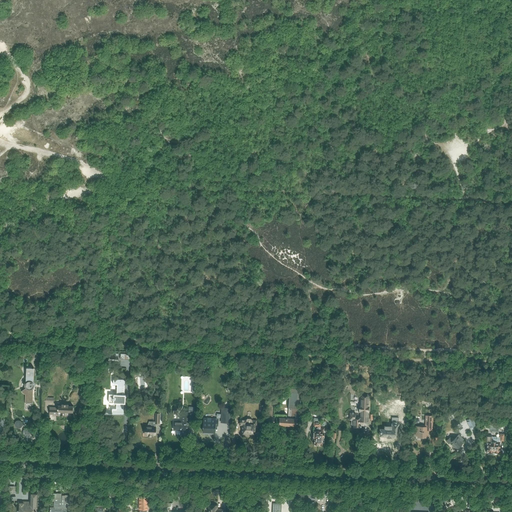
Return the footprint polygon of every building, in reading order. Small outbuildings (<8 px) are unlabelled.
[(25,403),(32,404),(33,389),(34,388),(34,387),(34,385),(34,383),(33,382),(34,368),(26,368),(26,382),(25,384),(24,385),(25,386),(25,388),(21,391),(23,393),(25,395),(25,403)] [(112,410),(112,414),(124,415),(125,380),(113,380),(113,385),(117,385),(117,395),(109,395),(109,403),(116,403),(116,410),(112,410)] [(279,425),(297,426),(297,419),(299,389),(290,389),(289,409),(292,409),(292,418),(279,418),(279,425)] [(350,413),(350,420),(352,420),(351,425),(353,425),(353,428),(361,428),(361,426),(361,425),(368,425),(368,418),(368,413),(368,406),(368,399),(369,396),(351,396),(350,412),(356,412),(356,417),(360,417),(360,418),(355,418),(355,413),(353,413),(352,413),(350,413)] [(73,412),(73,406),(68,406),(68,405),(66,405),(65,404),(64,405),(61,405),(61,406),(56,406),(56,408),(50,407),(49,414),(60,415),(60,416),(65,416),(65,412),(73,412)] [(222,407),(221,422),(230,423),(231,408),(222,407)] [(189,415),(189,413),(181,412),(181,415),(181,422),(174,421),(173,430),(181,430),(181,435),(189,435),(189,415)] [(155,427),(155,424),(160,424),(160,423),(162,424),(163,414),(160,414),(155,414),(155,422),(149,422),(147,426),(145,426),(145,435),(148,435),(149,437),(150,438),(151,437),(152,436),(155,436),(155,427)] [(425,427),(416,426),(416,435),(418,435),(418,437),(426,437),(426,436),(428,436),(428,430),(432,430),(433,415),(425,415),(425,427)] [(19,425),(20,425),(21,425),(21,424),(22,424),(23,423),(23,422),(23,421),(23,420),(23,419),(22,419),(22,418),(21,418),(21,417),(20,417),(19,417),(18,417),(17,418),(16,418),(16,419),(15,420),(15,421),(15,422),(16,423),(16,424),(17,424),(17,425),(18,425),(19,425)] [(466,420),(470,428),(475,425),(472,417),(467,419),(466,420)] [(202,426),(202,428),(203,428),(203,432),(205,432),(207,432),(208,432),(209,432),(210,432),(215,432),(215,428),(215,427),(215,425),(218,425),(218,421),(215,421),(215,419),(203,418),(203,426),(202,426)] [(255,425),(256,425),(256,421),(252,421),(252,420),(251,419),(247,418),(246,420),(240,420),(240,425),(242,425),(242,429),(241,430),(241,431),(242,432),(242,433),(255,434),(255,425)] [(379,437),(386,437),(386,438),(391,438),(391,437),(398,437),(399,423),(398,423),(399,421),(399,418),(392,418),(392,422),(392,423),(391,423),(391,426),(384,426),(384,429),(379,429),(379,437)] [(318,426),(317,431),(313,431),(313,438),(314,438),(314,444),(324,445),(324,432),(325,432),(325,426),(326,425),(326,422),(325,421),(322,421),(321,422),(320,422),(320,419),(314,419),(314,422),(313,422),(313,426),(318,426)] [(450,437),(446,440),(449,444),(450,443),(453,446),(452,447),(456,451),(459,447),(458,447),(463,443),(461,442),(463,440),(459,435),(455,438),(453,438),(453,437),(452,437),(451,437),(450,437)] [(500,441),(500,437),(492,436),(492,441),(491,441),(491,436),(486,436),(486,444),(487,444),(487,452),(499,453),(500,443),(500,441)] [(36,511),(37,493),(29,493),(29,502),(18,501),(17,511),(36,511)] [(62,495),(62,494),(51,493),(50,501),(54,501),(54,508),(50,507),(50,511),(69,511),(70,511),(71,511),(71,506),(70,506),(72,506),(72,502),(70,502),(71,495),(62,495)] [(146,511),(147,511),(147,498),(139,497),(139,511),(140,511),(139,511),(146,511)]
